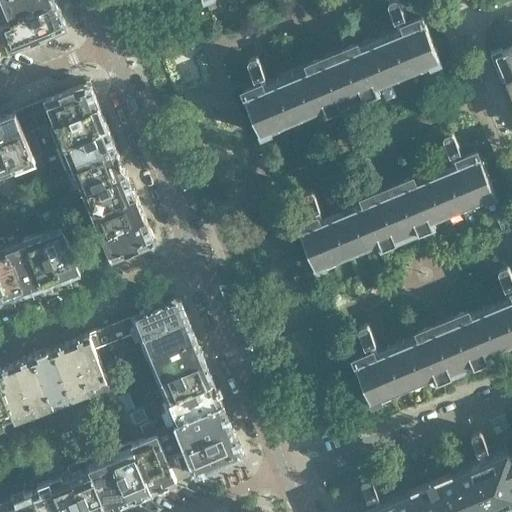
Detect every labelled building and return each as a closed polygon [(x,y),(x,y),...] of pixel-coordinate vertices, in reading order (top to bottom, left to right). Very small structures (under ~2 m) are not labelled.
[(0,51),(67,25),(55,0),(9,19),(10,20),(0,23),(0,51)] [(55,0),(1,0),(9,19),(55,0)] [(439,56),(426,25),(425,22),(424,23),(421,15),(402,23),(400,17),(404,15),(405,15),(399,0),(398,0),(389,0),(389,1),(388,2),(388,3),(388,4),(397,25),(358,42),(361,49),(375,83),(419,64),(421,68),(440,60),(438,57),(439,56)] [(375,83),(361,49),(358,42),(343,48),(307,63),(310,70),(324,104),(327,111),(341,105),(341,104),(363,95),(363,96),(378,90),(375,83)] [(511,44),(503,49),(506,56),(498,59),(506,76),(501,78),(502,81),(503,80),(505,88),(510,98),(511,97),(511,44)] [(324,104),(310,70),(307,63),(267,79),(258,58),(257,56),(256,56),(255,55),(253,56),(250,57),(249,58),(248,59),(248,60),(248,61),(248,62),(254,77),(255,77),(255,76),(260,75),(262,81),(243,89),(246,96),(245,96),(259,130),(260,130),(262,134),(280,126),(279,122),(324,104)] [(99,104),(95,95),(89,80),(46,97),(56,122),(99,104)] [(38,129),(29,105),(28,104),(15,109),(25,134),(38,129)] [(108,126),(99,104),(56,122),(60,131),(52,134),(58,147),(65,144),(108,126)] [(35,157),(25,134),(15,109),(0,115),(0,133),(12,165),(35,157)] [(118,149),(108,126),(65,144),(74,166),(118,149)] [(494,190),(480,156),(479,156),(476,149),(463,154),(460,148),(454,133),(454,132),(452,131),(451,131),(450,130),(448,131),(447,131),(446,132),(445,133),(445,134),(444,135),(444,136),(444,137),(450,152),(453,158),(413,175),(416,182),(430,216),(475,198),(476,202),(495,194),(493,190),(494,190)] [(0,170),(12,165),(0,133),(0,170)] [(127,171),(118,149),(74,166),(84,189),(127,171)] [(136,194),(127,171),(84,189),(93,211),(136,194)] [(430,216),(416,182),(413,175),(398,181),(362,196),(365,203),(380,238),(382,245),(397,239),(397,237),(418,229),(419,230),(433,224),(430,216)] [(380,238),(365,203),(362,196),(322,212),(314,192),(313,190),(311,189),(309,189),(308,189),(306,190),(305,190),(304,191),(304,192),(303,193),(303,195),(303,196),(304,196),(312,217),(298,222),(301,229),(301,230),(315,264),(316,264),(317,267),(336,260),(335,256),(380,238)] [(146,216),(136,194),(93,211),(102,233),(146,216)] [(72,246),(62,223),(52,198),(34,206),(44,231),(63,276),(81,269),(72,246)] [(81,269),(151,241),(154,235),(146,216),(102,233),(82,242),(72,246),(81,269)] [(82,242),(72,218),(62,223),(72,246),(82,242)] [(63,276),(44,231),(27,238),(44,283),(63,276)] [(44,283),(27,238),(8,245),(25,290),(44,283)] [(25,290),(8,245),(0,248),(0,281),(6,297),(25,290)] [(511,273),(510,267),(509,266),(508,266),(507,265),(505,265),(504,265),(503,265),(501,266),(500,266),(500,267),(499,269),(499,270),(499,271),(505,287),(507,292),(468,309),(471,316),(485,350),(511,338),(511,273)] [(145,336),(188,318),(180,298),(174,296),(174,295),(89,330),(96,346),(135,330),(138,338),(145,336)] [(488,357),(485,350),(471,316),(468,309),(418,330),(421,337),(435,371),(438,378),(452,372),(452,371),(473,362),(474,363),(488,357)] [(197,339),(188,318),(145,336),(154,356),(197,339)] [(435,371),(421,337),(418,330),(378,346),(370,325),(369,324),(367,323),(366,323),(364,323),(363,323),(362,324),(361,324),(360,325),(359,327),(359,328),(359,329),(365,345),(368,350),(354,356),(357,363),(356,363),(370,398),(371,397),(373,401),(392,393),(390,390),(435,371)] [(99,354),(96,346),(89,330),(71,337),(89,384),(108,376),(107,374),(99,354)] [(89,384),(71,337),(52,345),(70,391),(89,384)] [(205,359),(197,339),(154,356),(163,376),(205,359)] [(70,391),(52,345),(33,352),(51,399),(70,391)] [(116,371),(108,351),(99,354),(107,374),(116,371)] [(51,399),(33,352),(15,359),(33,406),(51,399)] [(33,406),(15,359),(0,364),(0,376),(12,408),(14,414),(33,406)] [(213,379),(205,359),(163,376),(171,396),(213,379)] [(290,376),(283,361),(270,367),(276,382),(290,376)] [(124,391),(116,371),(107,374),(108,376),(116,395),(124,391)] [(12,408),(0,376),(0,425),(6,423),(2,411),(12,408)] [(222,401),(213,379),(171,396),(168,398),(177,420),(222,401)] [(131,407),(124,391),(116,395),(121,408),(119,409),(120,411),(131,407)] [(174,451),(233,427),(222,401),(177,420),(155,429),(177,479),(185,476),(178,461),(174,451)] [(177,479),(155,429),(151,418),(140,422),(145,435),(132,440),(135,446),(152,489),(177,479)] [(243,452),(233,427),(174,451),(178,461),(189,457),(195,472),(243,452)] [(488,447),(482,432),(481,431),(480,430),(478,429),(477,429),(476,430),(474,431),(473,431),(472,432),(471,433),(471,434),(471,435),(471,436),(478,452),(488,447)] [(152,489),(135,446),(113,455),(129,498),(152,489)] [(474,511),(487,511),(511,501),(511,460),(509,454),(507,450),(503,452),(503,453),(493,458),(488,447),(478,452),(482,462),(453,474),(452,470),(411,488),(412,491),(383,504),(379,493),(368,498),(372,508),(362,511),(360,511),(469,511),(467,508),(472,506),(474,511)] [(129,498),(113,455),(91,464),(92,467),(107,507),(129,498)] [(94,511),(107,507),(92,467),(72,475),(86,511),(94,511)] [(86,511),(72,475),(53,482),(64,511),(86,511)] [(379,493),(372,478),(372,477),(371,477),(370,476),(369,475),(368,475),(366,476),(364,477),(363,477),(362,478),(362,479),(361,480),(361,481),(361,482),(368,498),(379,493)] [(64,511),(53,482),(34,490),(42,511),(64,511)] [(42,511),(34,490),(15,498),(20,511),(42,511)] [(20,511),(15,498),(0,503),(0,511),(20,511)]
